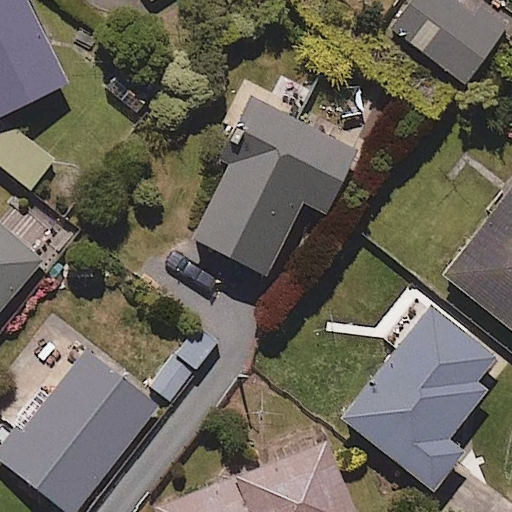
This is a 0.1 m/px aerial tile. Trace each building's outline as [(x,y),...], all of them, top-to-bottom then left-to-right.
[(22,0),(0,0),(0,116),(63,85),(22,0)] [(499,35),(451,0),(411,0),(389,31),(463,85),(499,35)] [(285,72),(269,100),(297,116),(313,89),(285,72)] [(355,152),(252,100),(222,159),(229,162),(189,242),(262,279),(301,204),(323,215),(355,152)] [(53,161),(10,124),(0,136),(0,170),(26,193),(53,161)] [(511,187),(444,276),(511,327),(511,187)] [(0,309),(43,264),(0,223),(0,309)] [(494,359),(431,307),(340,417),(431,492),(463,453),(446,439),(486,391),(475,382),(494,359)] [(216,342),(195,326),(150,385),(172,401),(216,342)] [(73,511),(157,409),(84,350),(0,453),(0,460),(63,511),(73,511)] [(350,511),(325,444),(152,510),(152,511),(350,511)]
